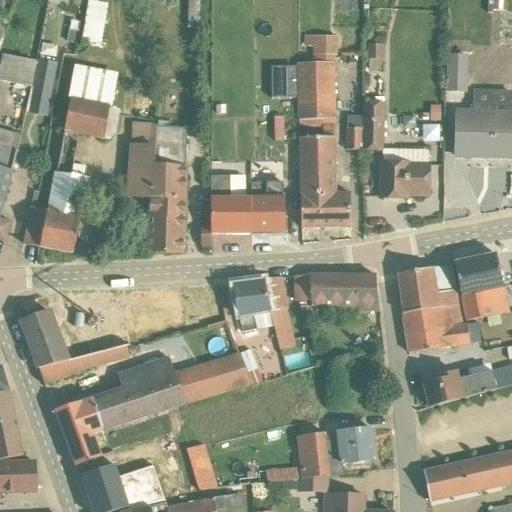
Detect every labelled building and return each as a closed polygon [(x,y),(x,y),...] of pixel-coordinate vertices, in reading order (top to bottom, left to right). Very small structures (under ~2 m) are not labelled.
[(187,0),(187,31),(198,31),(198,0),(187,0)] [(486,0),(486,16),(505,17),(505,0),(486,0)] [(87,6),(80,48),(98,51),(106,9),(87,6)] [(337,59),(336,41),(303,42),(303,50),(311,50),(312,66),(295,67),(297,123),(298,123),(299,132),(321,131),(321,128),(334,127),(334,123),(335,123),(333,59),(337,59)] [(367,62),(367,74),(381,74),(381,62),(382,62),(382,47),(366,48),(366,62),(367,62)] [(447,52),(446,93),(468,93),(469,53),(447,52)] [(3,59),(0,72),(0,84),(31,91),(36,66),(3,59)] [(116,78),(74,71),(68,102),(70,102),(65,137),(108,144),(114,138),(119,113),(110,112),(116,78)] [(382,154),(383,106),(360,106),(361,153),(382,154)] [(510,114),(509,113),(509,107),(473,106),(472,113),(456,112),(454,159),(509,160),(510,114)] [(346,119),(345,152),(361,153),(360,120),(346,119)] [(149,203),(147,255),(181,257),(186,133),(154,131),(154,128),(133,127),(123,202),(149,203)] [(322,142),(334,142),(333,139),(333,129),(322,129),(322,142)] [(0,220),(12,175),(20,139),(0,133),(0,243),(5,245),(10,226),(0,221),(0,220)] [(300,226),(349,226),(349,195),(336,196),(334,142),(299,143),(300,226)] [(427,166),(427,154),(407,153),(383,153),(382,154),(380,154),(380,165),(380,201),(406,202),(406,194),(412,194),(413,196),(415,199),(418,199),(421,198),(423,194),(427,194),(428,166),(427,166)] [(85,173),(83,170),(72,168),(70,179),(55,176),(39,251),(72,258),(79,221),(78,220),(86,182),(84,181),(85,173)] [(210,237),(250,238),(250,201),(244,200),(244,180),(210,180),(210,230),(210,237)] [(284,237),(283,200),(250,201),(250,238),(253,238),(257,242),(265,242),(269,238),(284,237)] [(46,215),(30,211),(23,248),(39,251),(46,215)] [(210,249),(210,230),(201,230),(201,249),(210,249)] [(494,257),(453,266),(464,324),(508,315),(503,291),(501,292),(494,257)] [(397,278),(402,317),(448,309),(451,330),(462,328),(449,268),(397,278)] [(357,319),(355,279),(306,279),(305,280),(294,280),(294,305),(309,305),(310,311),(299,311),(301,321),(314,321),(314,311),(350,313),(351,319),(357,319)] [(375,279),(355,280),(357,313),(378,313),(375,279)] [(279,353),(294,349),(285,313),(287,312),(280,281),(263,283),(278,353),(279,353)] [(263,283),(232,288),(242,335),(255,333),(255,334),(273,330),(263,283)] [(68,312),(115,313),(116,290),(68,289),(68,312)] [(448,309),(402,317),(407,356),(450,349),(452,350),(479,346),(476,326),(465,328),(451,330),(448,309)] [(20,327),(37,374),(68,366),(49,316),(20,327)] [(37,374),(43,387),(79,378),(78,375),(127,362),(124,351),(68,366),(37,374)] [(171,413),(250,389),(238,357),(173,376),(167,361),(116,378),(120,391),(54,415),(74,470),(103,460),(95,439),(171,413)] [(437,385),(423,389),(429,411),(511,387),(511,368),(490,375),(488,367),(467,373),(468,380),(459,383),(457,376),(436,381),(437,385)] [(0,397),(8,395),(1,371),(0,371),(0,397)] [(0,463),(22,459),(8,395),(0,397),(0,463)] [(373,463),(370,433),(369,432),(323,437),(321,422),(296,425),(297,440),(296,441),(299,471),(265,475),(266,486),(342,479),(343,479),(341,467),(373,463)] [(136,511),(196,495),(180,445),(150,452),(151,456),(155,455),(159,473),(121,485),(115,469),(81,480),(91,511),(125,511),(129,511),(130,511),(136,511)] [(511,487),(511,454),(422,474),(428,505),(511,487)] [(0,495),(35,494),(34,467),(0,467),(0,495)] [(296,496),(327,496),(327,481),(281,485),(281,494),(296,493),(296,496)] [(246,511),(244,497),(215,501),(213,492),(196,495),(161,506),(139,511),(246,511)] [(364,511),(365,498),(323,497),(322,511),(364,511)]
